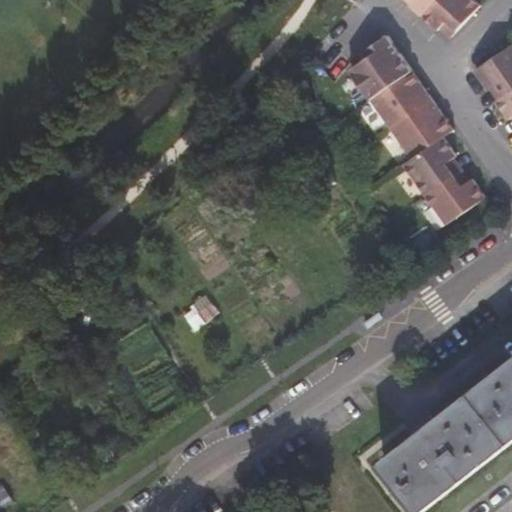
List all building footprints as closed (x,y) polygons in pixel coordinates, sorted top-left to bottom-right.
[(382,0),(410,26),(433,0),(382,0)] [(452,0),(433,0),(410,26),(428,43),(431,40),(437,33),(446,41),(469,16),(452,0)] [(431,40),(439,48),(446,41),(437,33),(431,40)] [(361,108),(401,80),(376,45),(354,60),(359,68),(341,80),(361,108)] [(511,65),(504,54),(465,81),(478,99),(481,97),(489,109),(511,93),(511,65)] [(382,138),(422,110),(401,80),(361,108),(382,138)] [(509,123),(511,126),(511,93),(489,109),(487,112),(500,130),(503,128),(509,123)] [(436,146),(443,141),(422,110),(382,138),(403,168),(436,146)] [(503,128),(511,139),(511,138),(511,126),(509,123),(503,128)] [(397,173),(417,203),(446,183),(439,173),(445,168),(449,165),(436,146),(403,168),(397,173)] [(335,184),(314,148),(297,158),(313,184),(305,188),(313,199),(335,184)] [(446,183),(452,178),(445,168),(439,173),(446,183)] [(461,190),(452,178),(446,183),(454,195),(461,190)] [(261,209),(241,181),(216,196),(237,225),(261,209)] [(446,183),(417,203),(439,234),(477,207),(464,188),(461,190),(454,195),(446,183)] [(219,313),(205,298),(198,306),(196,304),(182,316),(196,333),(219,313)] [(511,355),(378,460),(417,511),(511,437),(511,355)] [(48,442),(37,427),(28,434),(37,450),(48,442)] [(79,481),(116,456),(112,448),(91,460),(88,457),(72,467),(79,481)] [(1,483),(0,484),(0,503),(4,510),(13,502),(1,483)]
